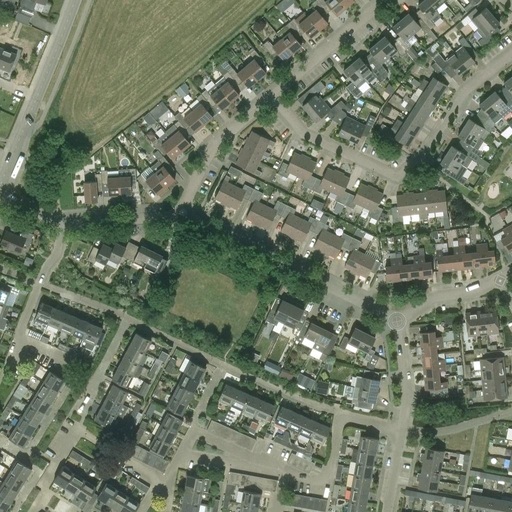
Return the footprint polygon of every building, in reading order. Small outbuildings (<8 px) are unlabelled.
[(0,0),(0,3),(12,8),(15,0),(0,0)] [(21,0),(14,20),(28,26),(31,17),(20,13),(23,6),(34,10),(37,1),(45,4),(46,0),(21,0)] [(281,0),(275,5),(281,12),(293,1),(292,0),(281,0)] [(316,10),(307,17),(319,31),(327,24),(322,18),(327,14),(316,0),(311,4),(316,10)] [(327,14),(331,10),(336,16),(345,9),(337,0),(327,0),(325,2),(322,0),(315,0),(316,0),(327,14)] [(352,0),(337,0),(345,9),(354,2),(352,0)] [(441,17),(438,14),(435,10),(434,10),(426,0),(424,0),(417,6),(420,9),(425,15),(420,19),(430,30),(435,26),(433,24),(441,17)] [(426,0),(434,10),(435,10),(443,2),(441,0),(426,0)] [(290,19),(298,8),(290,2),(283,14),(290,19)] [(467,16),(478,29),(492,16),(485,8),(479,13),(475,8),(467,16)] [(304,13),(295,20),(294,19),(289,23),(300,36),(305,32),(310,38),(319,31),(307,17),(304,13)] [(408,14),(400,21),(413,35),(421,29),(425,34),(424,37),(430,43),(437,38),(430,30),(420,19),(416,23),(408,14)] [(493,39),(493,38),(500,32),(496,27),(499,24),(492,16),(478,29),(475,31),(482,38),(477,42),(482,48),(493,39)] [(405,42),(413,35),(400,21),(392,28),(400,36),(395,40),(398,43),(405,51),(409,47),(405,42)] [(276,34),(281,39),(281,40),(292,53),(301,46),(296,40),(300,36),(289,23),(284,27),(276,34)] [(393,47),(384,37),(376,43),(389,58),(397,51),(401,57),(406,53),(405,51),(398,43),(393,47)] [(462,47),(454,53),(466,68),(474,62),(466,51),(471,48),(463,37),(458,42),(462,47)] [(271,55),(274,58),(278,54),(284,61),(292,53),(281,40),(272,47),(267,41),(263,45),(271,55)] [(425,52),(432,59),(435,62),(442,69),(449,63),(458,75),(466,68),(454,53),(446,60),(444,61),(434,48),(439,45),(437,42),(431,47),(425,52)] [(368,50),(370,53),(366,57),(385,79),(388,76),(387,72),(381,65),(389,58),(376,43),(368,50)] [(0,68),(9,72),(16,55),(0,48),(0,68)] [(265,73),(260,67),(265,63),(262,60),(254,50),(249,54),(254,60),(245,67),(257,81),(265,73)] [(366,57),(361,60),(359,58),(351,65),(364,79),(372,73),(380,83),(385,79),(366,57)] [(437,73),(442,69),(435,62),(430,66),(437,73)] [(216,68),(223,77),(215,84),(230,103),(239,95),(231,86),(236,82),(224,69),(221,64),(216,68)] [(228,65),(224,69),(236,82),(240,78),(248,88),(257,81),(245,67),(237,74),(231,67),(230,67),(228,65)] [(351,65),(343,71),(352,83),(347,88),(354,96),(358,98),(363,94),(358,88),(365,82),(364,79),(351,65)] [(423,79),(420,83),(441,96),(447,86),(433,77),(429,83),(423,79)] [(506,87),(501,90),(511,103),(511,77),(503,84),(506,87)] [(412,85),(417,88),(414,94),(420,97),(420,98),(434,107),(441,96),(420,83),(415,80),(412,85)] [(320,81),(308,91),(307,91),(301,97),(306,103),(302,106),(309,114),(323,102),(317,94),(325,87),(320,81)] [(175,90),(181,97),(189,91),(183,84),(175,90)] [(201,94),(209,104),(213,100),(222,110),(230,103),(215,84),(207,91),(204,88),(202,89),(201,89),(199,87),(197,89),(201,94)] [(495,92),(487,98),(502,117),(503,118),(510,112),(511,114),(511,113),(511,103),(501,90),(497,94),(495,92)] [(201,94),(196,98),(201,104),(192,111),(204,125),(213,118),(204,108),(209,104),(201,94)] [(416,103),(410,99),(407,104),(427,117),(434,107),(420,98),(416,103)] [(478,105),(481,108),(476,115),(485,122),(492,128),(495,124),(502,117),(487,98),(478,105)] [(161,101),(149,111),(156,120),(160,117),(163,121),(172,114),(161,101)] [(341,101),(332,108),(337,114),(341,110),(343,108),(345,105),(341,101)] [(315,122),(326,113),(330,110),(323,102),(309,114),(315,122)] [(407,104),(404,108),(411,112),(407,118),(421,127),(427,117),(407,104)] [(332,120),(342,126),(338,134),(347,139),(356,122),(346,117),(346,115),(346,114),(345,114),(343,112),(341,110),(332,120)] [(195,132),(204,125),(192,111),(184,118),(179,113),(174,117),(178,121),(183,126),(187,123),(195,132)] [(148,112),(142,118),(149,125),(155,120),(148,112)] [(365,126),(356,122),(347,139),(357,143),(363,131),(368,134),(375,118),(370,116),(365,126)] [(403,124),(397,119),(394,124),(414,137),(421,127),(407,118),(403,124)] [(479,138),(485,130),(489,133),(492,128),(485,122),(481,127),(469,119),(463,128),(479,138)] [(179,131),(170,138),(181,152),(190,144),(182,135),(187,131),(183,126),(178,121),(173,125),(179,131)] [(387,134),(408,147),(414,137),(394,124),(387,134)] [(461,139),(458,143),(482,159),(484,155),(481,153),(481,152),(474,147),(479,138),(463,128),(457,137),(461,139)] [(247,138),(245,142),(264,152),(268,144),(273,147),(275,143),(252,132),(248,138),(247,138)] [(150,141),(157,150),(160,153),(164,149),(172,159),(181,152),(165,133),(157,140),(155,137),(150,141)] [(242,148),(240,153),(259,162),(262,155),(267,158),(269,154),(264,152),(245,142),(246,143),(243,149),(242,148)] [(458,143),(455,148),(451,146),(446,155),(462,165),(467,157),(478,164),(482,159),(458,143)] [(163,157),(160,153),(157,150),(153,154),(159,161),(150,168),(154,173),(166,187),(174,180),(166,170),(171,167),(163,157)] [(255,170),(259,162),(240,153),(237,157),(239,158),(235,165),(259,176),(260,172),(255,170)] [(289,173),(297,176),(306,157),(301,155),(300,156),(294,153),(288,165),(282,163),(277,174),(287,179),(289,173)] [(449,176),(463,185),(467,188),(471,183),(456,174),(462,165),(446,155),(440,164),(452,172),(449,176)] [(303,191),(309,193),(316,178),(310,176),(316,163),(310,160),(310,159),(306,157),(297,176),(304,180),(301,186),(303,186),(302,189),(303,190),(303,191)] [(228,172),(239,178),(242,172),(230,166),(228,172)] [(144,189),(147,192),(152,188),(157,195),(166,187),(154,173),(149,167),(140,174),(141,175),(136,179),(136,182),(138,182),(144,189)] [(136,186),(136,182),(136,179),(135,169),(129,169),(130,177),(119,178),(120,195),(131,195),(130,186),(136,186)] [(316,192),(320,194),(328,198),(330,192),(339,172),(334,170),(334,172),(327,169),(321,181),(316,178),(309,193),(314,196),(316,192)] [(117,197),(117,196),(120,195),(119,178),(118,171),(107,172),(107,171),(101,171),(101,174),(102,191),(103,197),(108,197),(108,196),(111,196),(111,198),(112,199),(116,199),(117,197)] [(344,205),(349,194),(344,191),(349,179),(343,176),(343,174),(339,172),(330,192),(337,195),(335,201),(337,202),(344,205)] [(96,192),(102,191),(101,174),(95,175),(95,182),(84,183),(85,203),(97,202),(96,192)] [(220,204),(225,206),(234,186),(227,183),(230,178),(226,176),(214,199),(221,202),(220,204)] [(356,204),(363,207),(372,188),(368,186),(367,187),(360,184),(355,196),(349,194),(344,205),(353,210),(356,204)] [(242,190),(234,186),(225,206),(229,208),(230,207),(237,210),(242,198),(248,201),(253,189),(244,185),(242,190)] [(377,190),(372,188),(363,207),(371,211),(368,217),(377,221),(382,209),(377,207),(383,195),(376,191),(377,190)] [(262,194),(253,189),(248,201),(253,203),(246,219),(252,222),(252,223),(256,225),(265,206),(258,203),(262,194)] [(437,190),(432,191),(434,212),(442,211),(443,217),(447,217),(444,191),(437,192),(437,190)] [(426,213),(434,212),(432,191),(427,191),(427,193),(420,194),(423,219),(427,219),(426,213)] [(402,216),(410,215),(408,193),(403,194),(403,196),(396,196),(399,222),(403,222),(402,216)] [(419,220),(423,219),(420,194),(413,194),(413,193),(408,193),(410,215),(418,214),(419,220)] [(286,206),(277,201),(273,210),(265,206),(256,225),(260,228),(261,226),(268,229),(276,214),(281,217),(286,206)] [(295,210),(286,206),(281,217),(286,220),(280,231),(287,234),(286,236),(291,238),(300,219),(293,215),(295,210)] [(307,222),(300,219),(291,238),(295,240),(296,239),(302,242),(308,230),(313,233),(319,222),(310,217),(307,222)] [(328,226),(319,222),(313,233),(319,236),(313,247),(320,251),(319,252),(323,254),(333,235),(326,231),(328,226)] [(508,253),(511,250),(511,236),(507,228),(502,231),(505,237),(500,240),(508,253)] [(19,238),(6,232),(0,245),(20,253),(23,244),(29,247),(34,235),(22,230),(19,238)] [(340,238),(333,235),(323,254),(328,256),(329,255),(335,258),(341,246),(347,249),(353,238),(343,233),(340,238)] [(350,272),(355,274),(364,255),(357,251),(361,242),(353,238),(347,249),(352,252),(344,267),(351,270),(350,272)] [(452,241),(453,248),(454,255),(448,256),(449,271),(460,269),(458,247),(457,241),(452,241)] [(122,256),(128,259),(135,245),(128,242),(125,248),(115,243),(112,249),(113,249),(108,259),(118,264),(122,256)] [(105,265),(108,259),(113,249),(112,249),(103,244),(100,250),(93,247),(87,260),(94,264),(96,260),(105,265)] [(128,259),(144,267),(152,251),(146,249),(147,246),(143,244),(141,245),(140,248),(135,245),(128,259)] [(487,244),(481,245),(483,267),(495,266),(494,251),(488,251),(487,244)] [(476,253),(471,253),(472,268),(483,267),(481,245),(475,245),(476,253)] [(418,248),(419,256),(418,256),(420,278),(432,277),(430,262),(424,263),(423,247),(418,248)] [(464,247),(458,247),(460,269),(472,268),(471,253),(465,254),(464,247)] [(438,272),(449,271),(448,256),(442,256),(441,249),(435,250),(438,272)] [(157,254),(152,251),(144,267),(154,273),(155,272),(160,275),(167,260),(162,257),(163,256),(162,254),(158,252),(157,254)] [(389,253),(390,259),(391,267),(385,267),(386,282),(398,281),(396,259),(395,259),(395,253),(389,253)] [(381,263),(364,255),(355,274),(359,276),(360,275),(366,278),(369,272),(375,274),(381,263)] [(396,259),(398,281),(409,280),(408,265),(402,265),(401,255),(396,255),(396,259)] [(413,264),(408,265),(409,280),(420,278),(418,256),(412,257),(413,264)] [(19,289),(5,284),(0,282),(0,302),(4,304),(8,292),(17,295),(19,289)] [(286,298),(284,301),(282,300),(276,312),(271,309),(266,320),(276,325),(279,320),(284,323),(292,305),(291,305),(292,301),(286,298)] [(0,302),(0,322),(5,325),(7,320),(3,318),(6,317),(10,306),(0,302)] [(45,327),(47,323),(53,308),(41,303),(35,318),(33,323),(38,325),(39,325),(45,327)] [(294,306),(292,305),(284,323),(294,328),(292,333),(297,336),(303,325),(297,322),(303,311),(302,310),(302,306),(297,303),(294,306)] [(47,323),(59,329),(65,313),(53,308),(47,323)] [(496,310),(485,311),(488,335),(498,333),(496,310)] [(478,336),(488,335),(485,311),(475,312),(478,336)] [(467,337),(478,336),(475,312),(465,314),(467,337)] [(59,329),(71,334),(78,318),(65,313),(59,329)] [(71,334),(83,339),(89,323),(78,318),(71,334)] [(82,359),(86,349),(92,351),(102,328),(89,323),(83,339),(75,357),(82,359)] [(296,341),(312,348),(321,328),(311,323),(306,333),(301,330),(296,341)] [(325,362),(328,356),(333,346),(327,343),(332,334),(321,328),(312,348),(322,354),(319,359),(325,362)] [(355,353),(358,348),(365,333),(355,328),(349,339),(344,337),(339,347),(344,350),(345,348),(355,353)] [(27,336),(40,341),(42,336),(42,335),(30,330),(27,336)] [(268,338),(275,341),(278,334),(272,331),(268,338)] [(419,333),(420,345),(442,342),(442,337),(434,337),(434,331),(419,333)] [(135,333),(130,344),(145,352),(150,341),(135,333)] [(365,333),(358,348),(367,353),(364,360),(369,362),(366,368),(369,369),(373,369),(379,358),(373,355),(374,352),(369,349),(375,338),(365,333)] [(49,339),(42,336),(40,341),(46,344),(49,339)] [(445,342),(442,342),(420,345),(421,356),(436,354),(436,349),(443,348),(443,347),(446,347),(445,342)] [(57,349),(64,352),(66,346),(59,343),(57,349)] [(130,344),(124,356),(138,364),(145,352),(130,344)] [(73,349),(66,346),(64,352),(70,354),(73,349)] [(162,346),(159,353),(163,356),(167,349),(162,346)] [(252,353),(249,359),(256,362),(259,356),(252,353)] [(437,360),(436,354),(421,356),(423,367),(445,365),(444,359),(437,360)] [(124,356),(118,368),(133,376),(138,364),(124,356)] [(479,360),(480,370),(504,368),(503,357),(479,360)] [(171,358),(168,364),(173,367),(176,360),(171,358)] [(190,361),(184,373),(199,380),(205,368),(190,361)] [(155,373),(158,367),(153,364),(150,370),(155,373)] [(170,374),(173,367),(168,364),(164,371),(170,374)] [(272,364),(269,371),(278,375),(281,368),(272,364)] [(445,371),(445,365),(423,367),(424,379),(439,377),(438,371),(445,371)] [(30,367),(27,373),(31,376),(35,370),(30,367)] [(127,388),(133,376),(118,368),(112,380),(127,388)] [(282,368),(279,375),(285,378),(288,371),(282,368)] [(480,370),(481,380),(505,378),(504,368),(480,370)] [(356,376),(354,387),(377,392),(379,381),(377,380),(378,373),(364,370),(362,377),(356,376)] [(49,372),(43,383),(57,392),(64,381),(49,372)] [(27,373),(23,379),(20,384),(25,387),(31,376),(27,373)] [(184,373),(178,385),(193,392),(199,380),(184,373)] [(314,380),(300,373),(295,383),(309,390),(314,380)] [(424,379),(425,390),(429,390),(430,396),(448,394),(447,382),(439,383),(439,377),(424,379)] [(506,388),(505,378),(481,380),(482,391),(506,388)] [(159,381),(156,388),(161,390),(165,383),(159,381)] [(318,381),(316,393),(326,395),(328,383),(318,381)] [(43,383),(36,394),(50,403),(57,392),(43,383)] [(218,400),(230,405),(237,390),(225,384),(218,400)] [(112,385),(106,397),(121,404),(127,393),(112,385)] [(187,403),(193,392),(178,385),(172,396),(187,403)] [(352,399),(351,403),(357,404),(356,407),(371,410),(372,402),(375,403),(377,392),(354,387),(352,399)] [(158,397),(161,390),(156,388),(152,394),(158,397)] [(507,399),(506,388),(482,391),(483,401),(507,399)] [(17,389),(13,395),(18,399),(22,392),(17,389)] [(230,405),(242,410),(249,395),(237,390),(230,405)] [(36,394),(29,405),(43,414),(50,403),(36,394)] [(13,395),(6,406),(11,409),(14,405),(18,399),(13,395)] [(242,410),(254,416),(261,400),(249,395),(242,410)] [(181,416),(187,403),(172,396),(166,408),(181,416)] [(119,409),(121,404),(106,397),(100,408),(115,416),(115,415),(121,418),(124,412),(119,409)] [(273,406),(261,400),(254,416),(266,421),(273,406)] [(137,403),(133,410),(138,412),(141,406),(137,403)] [(36,425),(43,414),(29,405),(22,416),(36,425)] [(11,409),(6,406),(0,416),(0,418),(4,421),(4,420),(6,421),(12,410),(11,409)] [(274,422),(286,428),(293,412),(281,407),(274,422)] [(109,428),(115,416),(100,408),(94,420),(109,428)] [(134,419),(138,412),(133,410),(130,416),(134,419)] [(167,412),(161,424),(176,432),(182,420),(167,412)] [(305,418),(293,412),(286,428),(298,433),(305,418)] [(216,419),(223,422),(225,416),(219,413),(216,419)] [(29,437),(36,425),(22,416),(15,428),(29,437)] [(233,420),(225,416),(223,422),(230,425),(233,420)] [(317,423),(305,418),(298,433),(310,438),(317,423)] [(206,431),(212,434),(217,423),(211,420),(206,431)] [(142,421),(139,427),(144,430),(147,423),(142,421)] [(223,425),(217,423),(212,434),(218,436),(223,425)] [(329,428),(317,423),(310,438),(322,444),(329,428)] [(170,444),(176,432),(161,424),(155,436),(170,444)] [(240,429),(247,432),(249,427),(242,424),(240,429)] [(228,428),(223,425),(218,436),(223,439),(228,428)] [(124,427),(121,433),(126,436),(129,429),(124,427)] [(145,430),(144,430),(139,427),(132,441),(138,444),(145,430)] [(256,430),(249,427),(247,432),(254,435),(256,430)] [(23,448),(29,437),(15,428),(8,439),(23,448)] [(234,430),(228,428),(223,439),(228,441),(234,430)] [(239,433),(234,430),(228,441),(234,444),(239,433)] [(245,435),(239,433),(234,444),(239,446),(245,435)] [(239,446),(245,448),(250,437),(245,435),(239,446)] [(164,455),(170,444),(155,436),(149,448),(164,455)] [(273,441),(279,444),(281,439),(275,436),(273,441)] [(360,436),(357,450),(374,453),(376,439),(360,436)] [(256,440),(250,437),(245,448),(251,451),(256,440)] [(289,442),(281,439),(279,444),(286,447),(289,442)] [(125,453),(131,456),(136,446),(131,443),(125,453)] [(142,449),(136,446),(131,456),(136,459),(142,449)] [(297,452),(303,454),(305,449),(299,446),(297,452)] [(421,453),(420,457),(442,462),(444,451),(425,448),(424,454),(421,453)] [(147,451),(142,449),(136,459),(142,462),(147,451)] [(313,452),(305,449),(303,454),(310,458),(313,452)] [(72,450),(69,456),(80,463),(83,457),(72,450)] [(357,450),(355,462),(372,465),(374,453),(357,450)] [(152,454),(147,451),(142,462),(147,465),(152,454)] [(286,464),(291,467),(296,455),(291,453),(286,464)] [(158,457),(152,454),(147,465),(152,467),(158,457)] [(291,467),(297,469),(302,458),(296,455),(291,467)] [(163,460),(158,457),(152,467),(158,470),(163,460)] [(422,462),(421,468),(440,472),(442,462),(420,457),(419,461),(422,462)] [(307,460),(302,458),(297,469),(302,472),(307,460)] [(17,460),(10,471),(24,480),(31,469),(17,460)] [(85,465),(91,469),(94,464),(89,460),(85,465)] [(169,463),(163,460),(158,470),(163,473),(169,463)] [(314,463),(307,460),(302,472),(309,474),(314,463)] [(355,462),(353,475),(369,478),(372,465),(355,462)] [(53,480),(64,487),(73,473),(62,466),(53,480)] [(116,467),(113,472),(119,476),(122,471),(116,467)] [(417,473),(416,477),(438,482),(440,472),(421,468),(420,474),(417,473)] [(10,471),(3,483),(17,491),(24,480),(10,471)] [(483,482),(484,482),(485,473),(480,472),(469,471),(469,476),(479,478),(478,483),(483,483),(483,482)] [(227,484),(233,485),(235,473),(229,472),(227,484)] [(64,487),(75,494),(84,480),(73,473),(64,487)] [(233,485),(239,486),(241,474),(235,473),(233,485)] [(495,475),(485,473),(484,482),(489,483),(490,480),(494,481),(495,475)] [(239,486),(245,487),(247,475),(241,474),(239,486)] [(245,487),(251,488),(253,476),(247,475),(245,487)] [(367,491),(369,478),(353,475),(350,488),(367,491)] [(459,484),(458,485),(464,486),(466,476),(461,475),(460,479),(456,479),(455,484),(459,484)] [(187,476),(185,489),(201,492),(204,479),(187,476)] [(251,488),(257,489),(259,477),(253,476),(251,488)] [(129,482),(135,485),(138,481),(132,477),(129,482)] [(257,489),(263,490),(265,479),(259,477),(257,489)] [(436,492),(438,482),(416,477),(416,481),(419,482),(418,488),(436,492)] [(511,478),(505,477),(504,482),(503,486),(508,487),(509,483),(511,483),(511,478)] [(271,480),(265,479),(263,490),(269,491),(271,480)] [(96,487),(84,480),(75,494),(87,502),(96,487)] [(277,481),(271,480),(269,491),(275,493),(277,481)] [(149,488),(138,481),(135,485),(135,486),(135,487),(146,494),(149,488)] [(3,483),(0,487),(0,496),(10,503),(17,491),(3,483)] [(96,497),(108,504),(117,490),(105,483),(96,497)] [(350,488),(348,500),(365,503),(367,491),(350,488)] [(199,504),(201,492),(185,489),(182,501),(199,504)] [(108,504),(119,511),(128,497),(117,490),(108,504)] [(243,491),(241,504),(257,507),(260,494),(243,491)] [(289,506),(295,507),(297,495),(291,494),(289,506)] [(477,511),(481,496),(471,494),(467,511),(477,511)] [(303,496),(297,495),(295,507),(301,508),(303,496)] [(497,495),(497,499),(491,498),(488,511),(498,511),(501,500),(501,496),(497,495)] [(0,496),(0,511),(1,511),(4,511),(10,503),(0,496)] [(309,497),(303,496),(301,508),(307,509),(309,497)] [(488,511),(491,498),(481,496),(477,511),(488,511)] [(133,511),(139,504),(128,497),(119,511),(120,511),(133,511)] [(307,509),(313,510),(315,498),(309,497),(307,509)] [(321,499),(315,498),(313,510),(319,511),(321,499)] [(325,511),(327,500),(321,499),(319,511),(323,511),(325,511)] [(363,511),(365,503),(348,500),(346,511),(363,511)] [(508,511),(511,502),(501,500),(498,511),(508,511)] [(182,501),(180,511),(197,511),(199,504),(182,501)]
